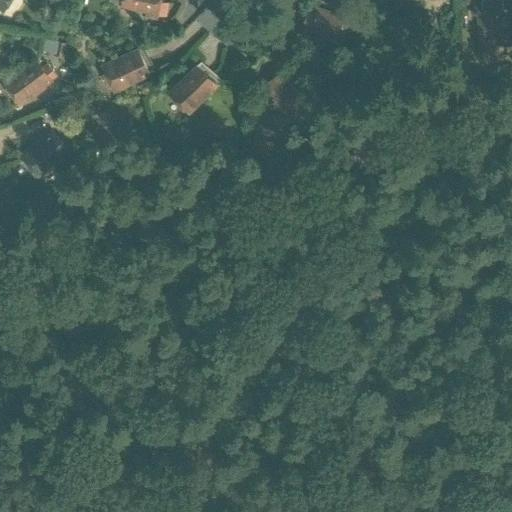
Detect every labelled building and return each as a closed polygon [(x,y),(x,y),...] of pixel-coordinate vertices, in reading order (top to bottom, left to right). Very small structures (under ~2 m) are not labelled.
[(0,0),(0,7),(4,10),(10,0),(0,0)] [(27,16),(32,0),(20,0),(17,12),(27,16)] [(123,0),(123,6),(147,9),(146,16),(157,18),(160,0),(123,0)] [(309,6),(301,32),(340,44),(348,17),(309,6)] [(224,9),(211,17),(229,48),(243,40),(224,9)] [(507,10),(479,11),(481,51),(508,50),(507,10)] [(45,38),(42,51),(53,54),(53,56),(63,59),(64,56),(66,57),(69,44),(45,38)] [(139,49),(103,67),(115,91),(151,73),(139,49)] [(36,59),(4,83),(21,105),(53,81),(36,59)] [(198,65),(170,93),(190,113),(218,84),(198,65)] [(285,67),(264,84),(288,115),(310,98),(285,67)] [(101,122),(95,127),(105,139),(111,133),(101,122)] [(53,130),(22,155),(38,177),(70,152),(53,130)] [(255,136),(248,152),(268,160),(274,145),(255,136)]
